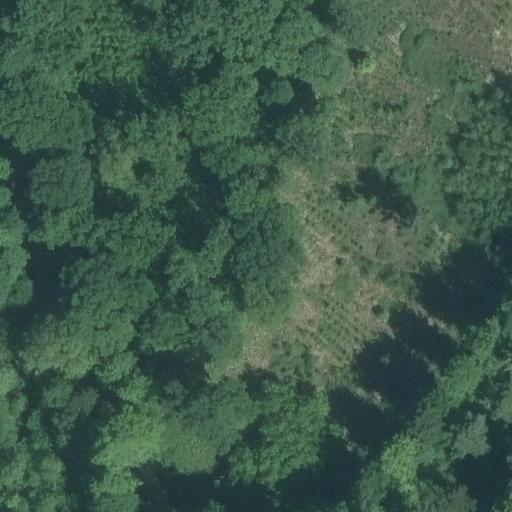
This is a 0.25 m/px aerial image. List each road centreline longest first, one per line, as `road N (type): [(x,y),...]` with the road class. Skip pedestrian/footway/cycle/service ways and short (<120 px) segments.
road 1 (track): [(0,94),(30,237),(84,363),(169,511)]
road 2 (track): [(511,308),(385,441),(295,511)]
